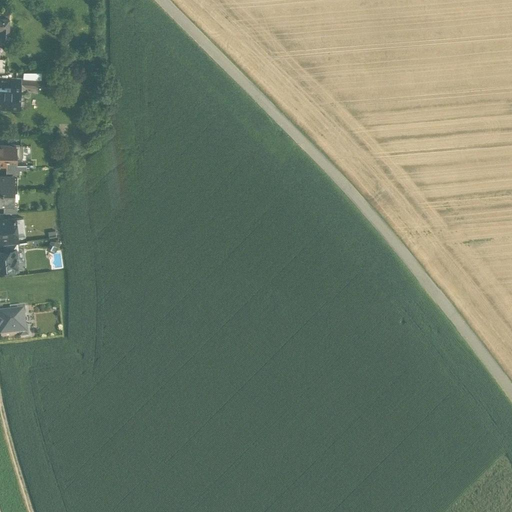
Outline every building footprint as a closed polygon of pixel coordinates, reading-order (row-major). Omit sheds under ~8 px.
[(0,17),(0,28),(3,29),(2,38),(8,38),(9,18),(0,17)] [(47,82),(19,79),(18,86),(20,86),(46,88),(47,82)] [(10,89),(0,88),(0,106),(19,108),(20,86),(18,86),(10,85),(10,89)] [(16,145),(0,145),(0,164),(6,164),(16,164),(16,163),(16,156),(14,156),(14,146),(16,146),(16,145)] [(6,176),(0,176),(0,190),(13,191),(13,177),(12,176),(6,176)] [(13,191),(0,190),(0,205),(3,205),(13,205),(13,204),(13,191)] [(0,218),(0,238),(17,237),(17,236),(15,217),(2,219),(0,218)] [(17,237),(0,238),(0,245),(16,243),(19,243),(18,236),(17,236),(17,237)] [(0,251),(0,271),(17,269),(16,265),(19,262),(18,259),(15,257),(15,250),(15,249),(0,251)] [(9,308),(10,316),(22,315),(25,315),(24,307),(9,308)] [(10,316),(0,317),(0,332),(1,338),(24,335),(22,315),(10,316)]
